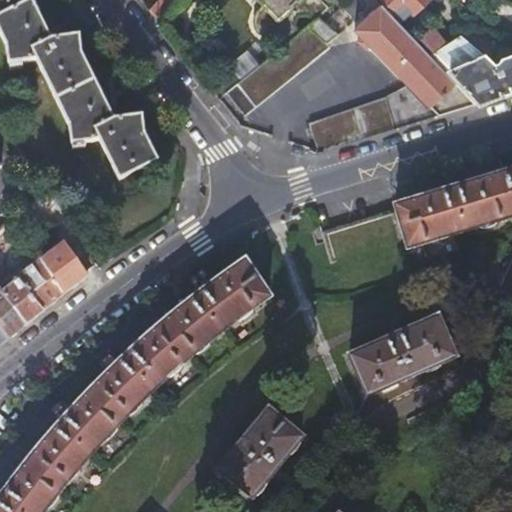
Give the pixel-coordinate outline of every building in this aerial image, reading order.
[(0,0),(0,30),(7,44),(11,65),(37,62),(70,124),(74,146),(99,142),(120,181),(157,161),(145,137),(142,115),(114,120),(80,56),(76,35),(51,40),(29,0),(0,0)] [(322,9),(325,7),(319,0),(259,0),(264,5),(260,11),(259,16),(258,19),(258,23),(262,29),(265,33),(268,35),(273,35),(278,33),(281,33),(283,33),(285,34),(287,34),(290,36),(322,9)] [(401,30),(369,0),(364,0),(361,4),(370,13),(352,32),(440,115),(478,102),(412,40),(401,30)] [(377,0),(389,10),(398,0),(399,0),(410,10),(419,0),(377,0)] [(290,36),(228,89),(247,112),(330,41),(327,37),(338,27),(322,9),(290,36)] [(428,24),(416,36),(436,54),(447,42),(428,24)] [(436,54),(483,100),(507,92),(511,90),(511,55),(502,60),(502,65),(495,66),(482,53),(480,55),(456,34),(447,42),(436,54)] [(311,123),(321,152),(364,139),(434,117),(402,87),(391,97),(311,123)] [(511,216),(511,172),(505,174),(395,208),(395,211),(321,234),(331,266),(404,244),(407,249),(511,216)] [(69,223),(52,190),(27,210),(32,221),(42,245),(49,239),(48,236),(69,223)] [(32,221),(27,210),(2,232),(9,240),(32,221)] [(9,240),(2,232),(0,233),(0,278),(24,259),(9,240)] [(64,296),(87,277),(62,247),(39,265),(64,296)] [(0,511),(43,511),(45,510),(82,466),(100,445),(152,393),(201,349),(237,322),(268,299),(243,264),(203,293),(191,303),(156,331),(123,360),(109,372),(77,406),(65,417),(60,423),(33,455),(0,495),(0,511)] [(0,296),(25,327),(64,296),(39,265),(0,296)] [(0,330),(8,341),(25,327),(0,296),(0,295),(0,330)] [(436,317),(350,358),(368,396),(455,356),(436,317)] [(0,347),(8,341),(0,330),(0,347)] [(269,412),(221,470),(250,495),(299,436),(269,412)]
